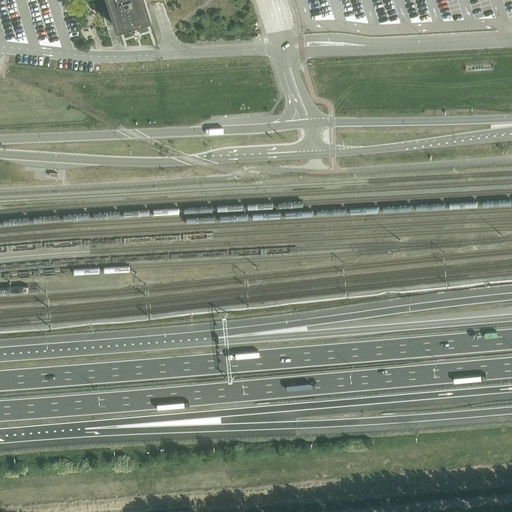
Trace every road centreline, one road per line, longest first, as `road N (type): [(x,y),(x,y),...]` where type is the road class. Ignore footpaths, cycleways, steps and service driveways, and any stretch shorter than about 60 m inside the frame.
road 1 (motorway): [(511,337),(0,382)]
road 2 (motorway): [(0,411),(511,368)]
road 3 (motorway): [(83,430),(511,389)]
road 4 (motorway): [(83,430),(511,410)]
road 5 (secondary): [(0,154),(169,162),(312,152)]
road 6 (unclassified): [(309,124),(282,47),(511,42)]
road 7 (secondary): [(309,124),(0,139)]
road 8 (motorway): [(511,296),(219,341)]
road 9 (motorway): [(511,318),(219,341)]
road 10 (motorway): [(219,341),(0,358)]
road 11 (secondary): [(511,118),(309,124)]
road 12 (secondary): [(312,152),(511,133)]
